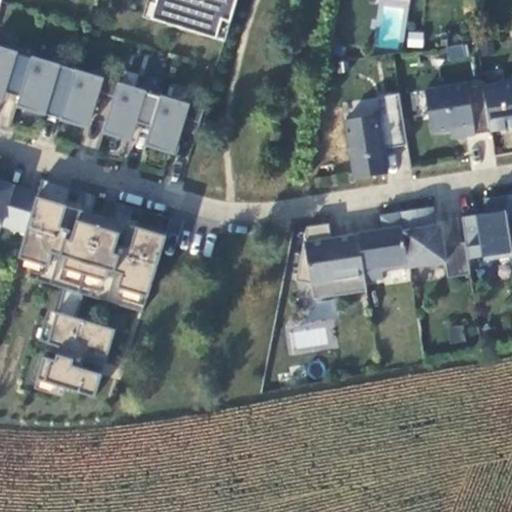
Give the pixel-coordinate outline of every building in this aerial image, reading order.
[(148,0),(144,17),(224,41),(236,0),(148,0)] [(379,0),(374,46),(403,49),(407,0),(379,0)] [(467,44),(446,46),(447,62),(468,60),(467,44)] [(0,98),(2,91),(20,97),(32,58),(17,54),(16,53),(0,48),(0,98)] [(75,71),(32,58),(20,97),(17,108),(18,108),(19,106),(43,114),(46,104),(49,105),(57,80),(71,84),(75,71)] [(118,84),(75,71),(71,84),(60,121),(61,121),(61,120),(85,127),(88,118),(92,118),(99,93),(114,97),(118,84)] [(511,81),(499,84),(506,130),(511,129),(511,81)] [(466,83),(425,90),(432,133),(458,129),(459,137),(491,132),(484,84),(468,86),(466,83)] [(161,97),(118,84),(114,97),(103,134),(104,134),(105,132),(129,140),(132,130),(135,131),(143,106),(157,110),(161,97)] [(385,114),(345,120),(354,179),(387,174),(383,149),(407,145),(399,94),(382,96),(385,114)] [(204,110),(161,97),(157,110),(146,147),(147,147),(147,146),(172,153),(174,143),(178,144),(186,119),(200,123),(204,110)] [(65,206),(70,188),(42,179),(37,197),(65,206)] [(0,225),(0,224),(25,232),(37,193),(0,182),(0,225)] [(83,295),(142,313),(166,236),(137,228),(143,210),(116,202),(111,220),(92,214),(97,196),(70,188),(65,206),(37,197),(18,258),(32,263),(28,278),(64,289),(83,295)] [(511,194),(503,195),(511,250),(511,194)] [(486,213),(462,218),(465,242),(468,259),(483,257),(484,261),(511,256),(511,250),(503,195),(484,199),(486,213)] [(468,259),(465,242),(443,246),(441,231),(431,232),(426,208),(399,212),(409,266),(445,262),(448,278),(471,274),(468,259)] [(383,230),(358,234),(365,281),(384,278),(382,271),(409,266),(399,212),(381,215),(383,230)] [(328,224),(306,226),(296,281),(311,284),(314,300),(366,292),(365,281),(358,234),(331,239),(328,224)] [(81,304),(83,295),(64,289),(61,298),(81,304)] [(55,360),(43,356),(36,380),(95,398),(102,374),(74,366),(77,353),(106,362),(116,330),(76,318),(81,304),(61,298),(47,344),(59,347),(55,360)] [(293,332),(294,347),(327,345),(326,330),(293,332)]
